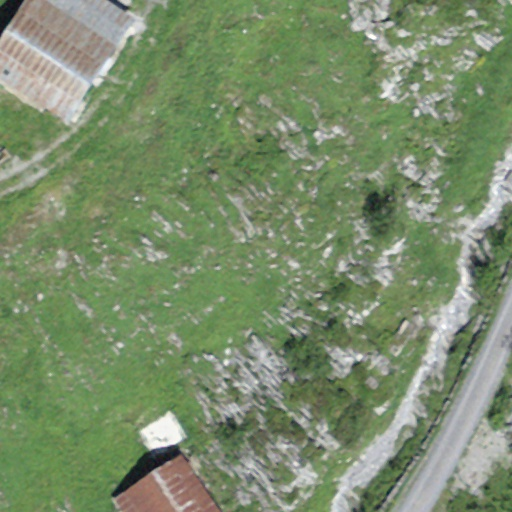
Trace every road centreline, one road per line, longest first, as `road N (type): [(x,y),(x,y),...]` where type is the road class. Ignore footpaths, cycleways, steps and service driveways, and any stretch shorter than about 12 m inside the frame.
road 1 (track): [(0,187),(77,138),(106,106),(135,62),(159,0)]
road 2 (track): [(511,322),(413,511)]
